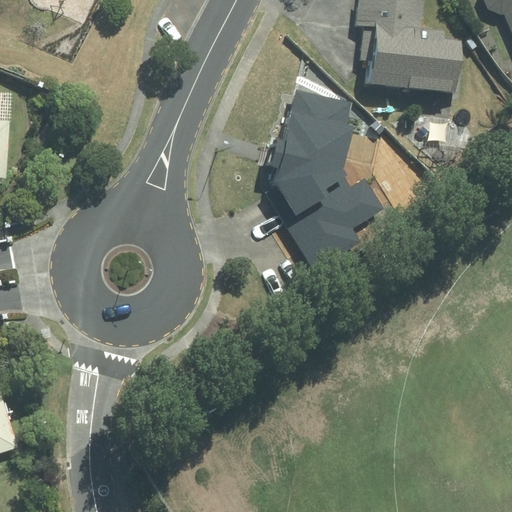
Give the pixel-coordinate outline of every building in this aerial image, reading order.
[(415,0),(356,0),(352,90),(441,94),(443,48),(430,47),(431,37),(414,37),(415,0)] [(511,0),(484,0),(511,61),(511,0)] [(341,108),(285,99),(259,194),(303,269),(348,242),(342,233),(375,214),(358,185),(341,195),(329,175),(341,108)] [(0,177),(6,178),(11,121),(0,119),(0,177)] [(0,454),(19,449),(0,392),(0,454)]
